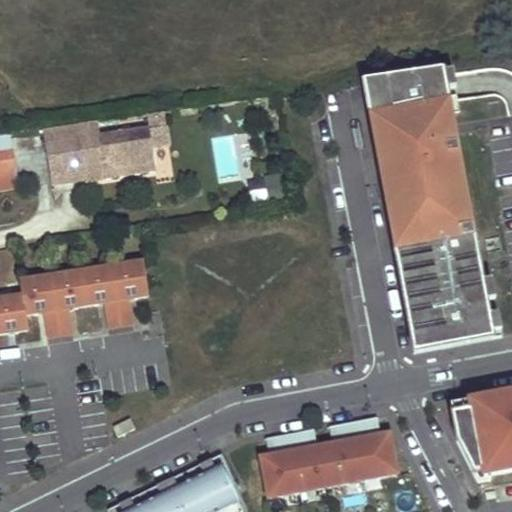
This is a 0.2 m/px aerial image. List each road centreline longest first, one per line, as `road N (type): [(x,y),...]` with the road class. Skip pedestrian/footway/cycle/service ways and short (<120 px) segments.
road 1 (residential): [(401,387),(245,414),(44,511)]
road 2 (residential): [(401,387),(388,360),(343,116)]
road 3 (residential): [(401,387),(466,511)]
